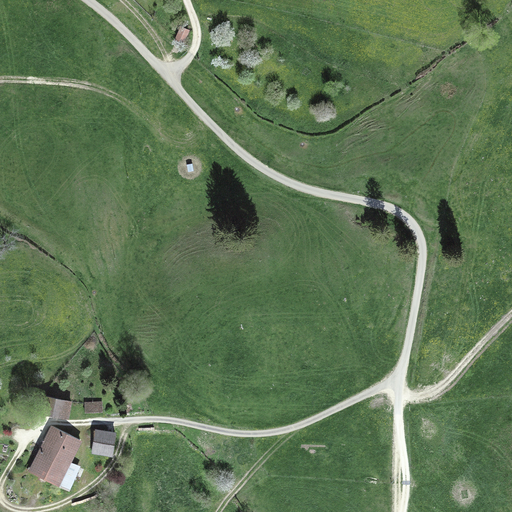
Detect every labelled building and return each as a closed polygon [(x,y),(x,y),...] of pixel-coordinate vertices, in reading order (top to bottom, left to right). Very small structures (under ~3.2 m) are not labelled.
[(176,40),(183,43),(188,30),(181,27),(176,40)] [(70,398),(43,394),(41,411),(68,416),(70,398)] [(101,402),(86,403),(86,411),(101,410),(101,402)] [(44,441),(29,469),(67,487),(72,475),(63,470),(79,437),(52,425),(43,441),(44,441)] [(92,451),(112,454),(115,434),(95,431),(92,451)]
